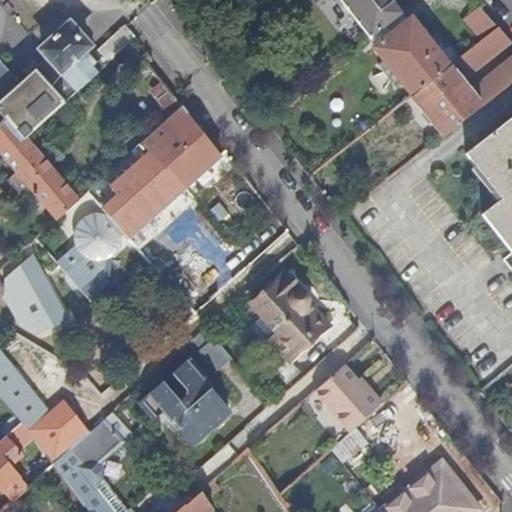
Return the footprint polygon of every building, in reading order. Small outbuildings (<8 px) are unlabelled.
[(337,0),(370,42),(403,16),(394,5),(389,9),(381,0),(337,0)] [(393,0),(381,0),(389,9),(394,5),(396,3),(393,0)] [(499,31),(480,10),(465,22),(482,45),(484,43),(499,31)] [(403,16),(370,42),(377,50),(409,25),(403,16)] [(403,88),(412,99),(449,70),(412,23),(409,25),(377,50),(375,52),(386,65),(379,71),(397,93),(403,88)] [(74,95),(100,72),(83,52),(88,48),(69,26),(41,50),(48,59),(20,85),(2,65),(0,66),(0,155),(57,221),(78,203),(22,140),(23,139),(62,106),(53,96),(66,85),(74,95)] [(96,56),(106,67),(134,41),(136,40),(133,38),(132,39),(125,30),(96,56)] [(511,61),(511,46),(499,31),(484,43),(495,58),(461,85),(470,95),(511,61)] [(449,70),(412,99),(444,139),(511,85),(511,61),(470,95),(461,85),(495,58),(484,43),(482,45),(449,70)] [(161,79),(148,90),(162,107),(175,96),(161,79)] [(97,217),(91,218),(84,221),(79,226),(76,232),(75,239),(75,246),(77,249),(58,267),(80,290),(104,268),(103,267),(103,262),(109,261),(114,257),(118,251),(121,245),(127,245),(220,159),(181,108),(141,147),(149,156),(111,191),(119,199),(100,217),(97,217)] [(511,120),(467,157),(504,203),(484,217),(511,253),(511,120)] [(0,302),(4,299),(35,339),(68,323),(31,256),(26,250),(0,272),(0,275),(5,281),(4,287),(0,282),(0,325),(6,320),(0,311),(0,302)] [(254,390),(270,410),(297,385),(283,368),(283,367),(324,334),(309,315),(306,316),(303,312),(304,311),(306,307),(306,305),(304,301),(302,299),(299,297),(296,297),(294,297),(282,282),(249,308),(272,338),(264,344),(281,366),(254,390)] [(216,375),(229,363),(211,342),(198,354),(216,375)] [(44,456),(52,466),(88,435),(63,403),(47,416),(0,355),(0,399),(21,426),(36,446),(44,456)] [(147,398),(161,415),(172,428),(177,428),(176,433),(177,435),(180,439),(186,442),(193,441),(195,440),(199,438),(202,432),(202,426),(208,425),(213,421),(216,423),(225,414),(219,406),(215,410),(211,408),(214,405),(215,402),(205,390),(199,389),(197,391),(196,390),(200,385),(184,365),(169,378),(182,393),(182,405),(176,405),(160,386),(147,398)] [(343,369),(314,394),(349,435),(355,431),(381,407),(369,393),(365,395),(343,369)] [(153,422),(161,415),(147,398),(138,404),(153,422)] [(53,467),(87,511),(125,511),(102,482),(102,475),(96,467),(121,445),(118,440),(126,432),(111,415),(88,435),(52,466),(53,467)] [(0,493),(10,506),(53,467),(52,466),(44,456),(17,479),(9,469),(36,446),(21,426),(19,427),(0,444),(0,493)] [(349,435),(330,452),(343,467),(367,445),(355,431),(349,435)] [(477,511),(441,466),(385,511),(477,511)] [(209,511),(198,495),(177,511),(209,511)]
